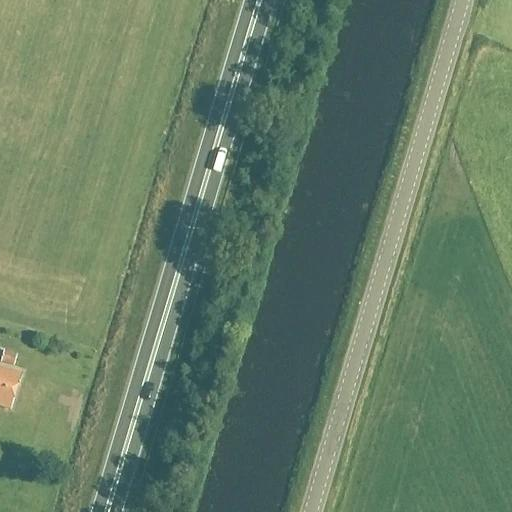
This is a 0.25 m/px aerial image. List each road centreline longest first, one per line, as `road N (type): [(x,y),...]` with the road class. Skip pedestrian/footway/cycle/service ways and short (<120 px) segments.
road 1 (trunk): [(107,511),(264,0)]
road 2 (tertiary): [(309,511),(460,0)]
